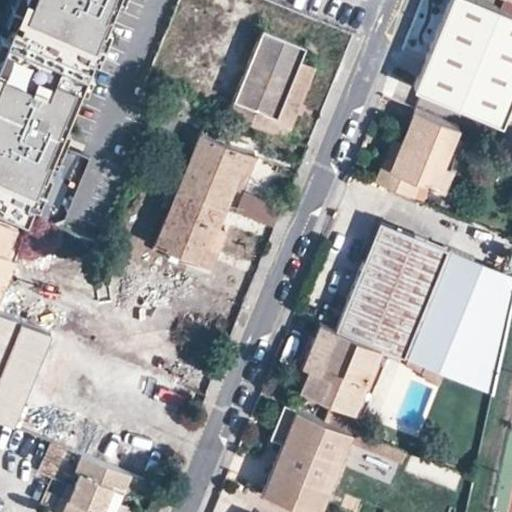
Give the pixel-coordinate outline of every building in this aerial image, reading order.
[(15,0),(0,38),(0,201),(20,209),(56,122),(105,0),(15,0)] [(511,93),(511,10),(487,0),(446,0),(412,84),(501,120),(511,93)] [(261,27),(226,110),(285,135),(295,111),(299,100),(313,65),(297,58),(304,43),(261,27)] [(188,94),(169,87),(143,148),(161,155),(188,94)] [(305,103),(299,100),(295,111),(301,113),(305,103)] [(458,126),(411,107),(399,140),(389,165),(381,161),(373,179),(413,196),(419,181),(443,190),(452,166),(443,161),(458,126)] [(62,124),(56,122),(20,209),(31,214),(56,223),(84,155),(54,143),(62,124)] [(250,149),(210,133),(196,127),(173,182),(173,183),(222,203),(238,164),(243,167),(250,150),(250,149)] [(212,127),(210,133),(250,149),(252,143),(212,127)] [(389,165),(399,140),(390,137),(381,161),(389,165)] [(265,171),(255,167),(248,185),(257,188),(265,171)] [(222,203),(173,183),(151,237),(206,261),(223,222),(215,219),(222,203)] [(273,225),(281,205),(243,189),(234,209),(273,225)] [(378,216),(335,325),(380,343),(387,346),(402,352),(445,243),(378,216)] [(445,243),(402,352),(486,386),(511,269),(445,243)] [(335,325),(317,319),(300,363),(301,364),(305,365),(298,386),(353,408),(380,343),(335,325)] [(387,346),(380,343),(353,408),(361,411),(387,346)] [(305,365),(301,364),(295,378),(290,377),(288,383),(297,387),(298,386),(305,365)] [(296,407),(284,402),(269,436),(282,441),(296,407)] [(351,428),(296,407),(282,441),(273,463),(260,491),(311,511),(315,511),(327,485),(351,428)] [(47,438),(19,427),(9,452),(36,465),(47,438)] [(63,445),(47,438),(36,465),(34,469),(50,476),(63,445)] [(130,473),(80,452),(73,469),(74,470),(77,471),(66,496),(59,511),(110,511),(116,498),(119,499),(130,473)] [(77,471),(74,470),(70,480),(65,478),(59,493),(66,496),(77,471)] [(116,498),(110,511),(124,511),(128,502),(119,499),(116,498)]
